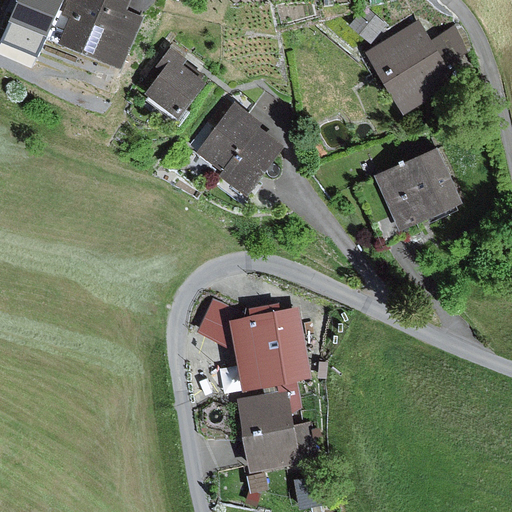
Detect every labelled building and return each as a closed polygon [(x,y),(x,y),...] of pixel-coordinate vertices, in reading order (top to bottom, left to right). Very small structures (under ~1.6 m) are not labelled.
[(63,0),(60,10),(73,15),(64,37),(128,62),(147,15),(129,7),(132,0),(63,0)] [(368,6),(352,23),(374,41),(389,23),(368,6)] [(423,17),(369,49),(410,108),(460,79),(450,63),(435,37),(423,17)] [(457,25),(435,37),(450,63),(472,49),(457,25)] [(192,53),(175,41),(160,60),(168,65),(151,88),(154,90),(149,97),(181,117),(214,76),(189,58),(192,53)] [(269,117),(238,99),(203,146),(228,165),(225,169),(254,190),(291,139),(265,122),(269,117)] [(441,144),(378,172),(403,228),(466,201),(441,144)] [(302,303),(236,313),(251,384),(316,374),(302,303)] [(291,387),(240,396),(254,468),(305,460),(305,456),(319,455),(313,421),(300,421),(291,387)] [(268,470),(251,473),(255,489),(272,487),(268,470)] [(322,473),(298,477),(303,507),(327,503),(322,473)] [(274,489),(261,491),(264,508),(278,506),(274,489)]
